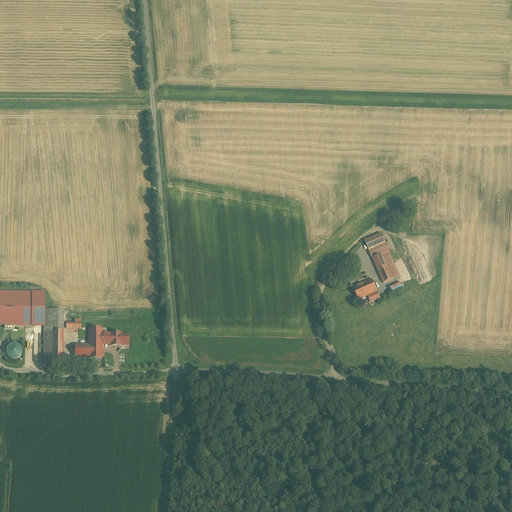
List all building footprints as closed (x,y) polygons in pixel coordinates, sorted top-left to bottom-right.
[(381,234),(365,241),(383,284),(400,277),(381,234)] [(372,280),(362,284),(367,296),(369,295),(372,302),(380,298),(372,280)] [(358,300),(367,296),(362,284),(353,288),(358,300)] [(0,327),(3,327),(44,328),(44,310),(44,293),(0,292),(0,327)] [(48,311),(44,310),(44,328),(44,333),(43,362),(63,363),(63,311),(48,311)] [(66,323),(66,329),(81,329),(81,326),(81,320),(74,320),(74,323),(66,323)] [(102,359),(102,345),(102,340),(102,334),(102,329),(89,329),(89,345),(75,345),(75,358),(89,359),(102,359)] [(110,334),(102,334),(102,340),(110,340),(110,346),(121,346),(121,345),(128,345),(128,335),(121,334),(110,334)] [(6,350),(6,351),(5,352),(5,354),(6,355),(6,357),(7,358),(8,359),(9,360),(10,361),(12,361),(13,361),(15,361),(16,361),(17,360),(19,359),(20,358),(21,357),(21,356),(22,354),(22,353),(21,351),(21,350),(20,349),(20,348),(18,347),(17,346),(16,345),(14,345),(13,345),(12,345),(10,346),(9,346),(8,347),(7,348),(6,350)]
